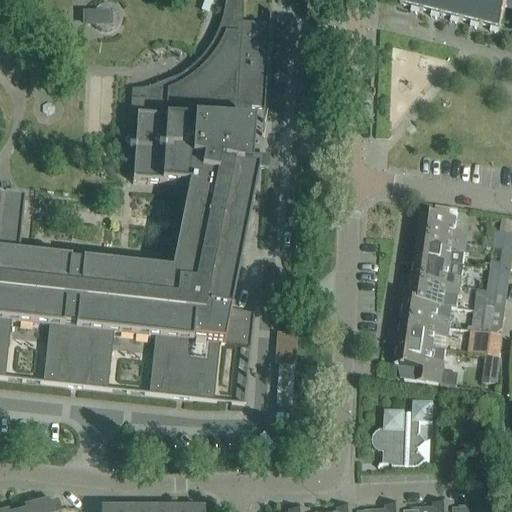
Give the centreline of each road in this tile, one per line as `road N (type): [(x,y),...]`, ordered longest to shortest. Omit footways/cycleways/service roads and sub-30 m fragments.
road 1 (residential): [(330,477),(340,457),(350,178)]
road 2 (residential): [(192,483),(0,470)]
road 3 (residential): [(350,178),(356,0)]
road 4 (residential): [(511,203),(350,178)]
road 5 (residential): [(478,490),(347,494),(330,477)]
